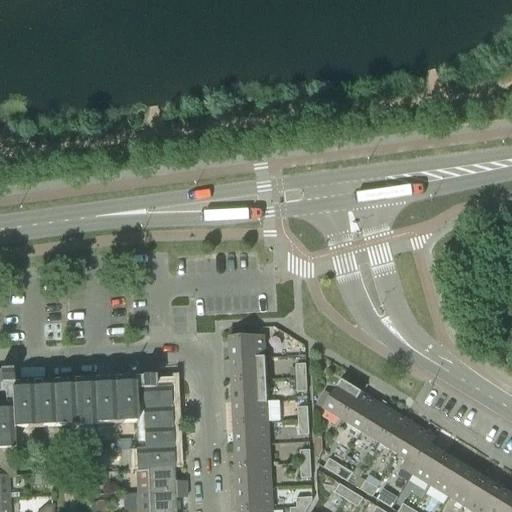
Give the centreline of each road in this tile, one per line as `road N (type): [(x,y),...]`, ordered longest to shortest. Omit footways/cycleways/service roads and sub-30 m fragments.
road 1 (residential): [(212,511),(205,378),(195,360),(160,352),(0,360)]
road 2 (tertiary): [(0,230),(342,189)]
road 3 (residential): [(424,357),(383,318),(342,189)]
road 4 (tertiary): [(342,189),(511,163)]
